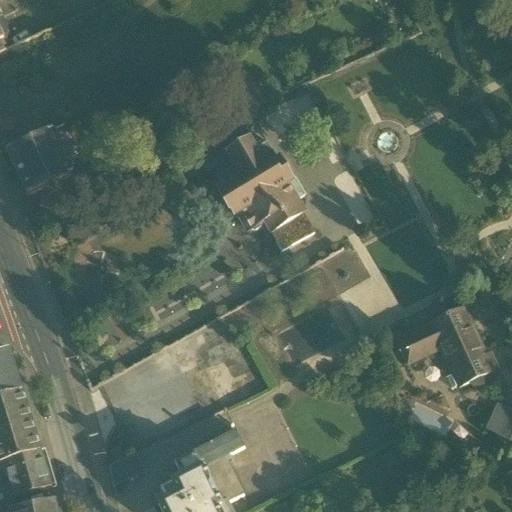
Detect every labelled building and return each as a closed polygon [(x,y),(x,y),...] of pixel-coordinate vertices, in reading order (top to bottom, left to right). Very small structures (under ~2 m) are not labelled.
[(0,0),(0,55),(3,54),(0,47),(0,42),(7,40),(9,34),(0,13),(0,0)] [(3,54),(0,55),(0,131),(65,100),(36,39),(3,54)] [(26,198),(27,200),(74,178),(73,176),(73,177),(70,170),(53,133),(6,154),(26,198)] [(267,227),(282,255),(314,237),(303,218),(304,218),(296,204),(287,189),(288,178),(284,172),(274,167),(277,166),(260,138),(246,147),(231,157),(229,154),(216,161),(214,156),(200,164),(208,177),(214,173),(225,190),(223,191),(226,195),(222,197),(233,215),(237,213),(239,217),(241,217),(244,222),(243,226),(248,233),(256,235),(263,231),(263,229),(267,227)] [(95,173),(102,185),(125,174),(119,162),(95,173)] [(447,380),(452,391),(458,388),(459,390),(497,372),(490,356),(485,358),(463,311),(429,327),(396,342),(407,366),(441,351),(453,377),(447,380)] [(0,400),(21,394),(9,353),(0,355),(0,400)] [(21,394),(0,400),(0,466),(3,465),(40,454),(21,394)] [(485,432),(509,443),(511,435),(511,412),(497,406),(485,432)] [(243,497),(225,460),(244,450),(236,433),(175,465),(183,480),(172,485),(178,496),(167,502),(158,506),(161,511),(231,511),(228,504),(243,497)] [(51,490),(40,454),(3,465),(7,477),(11,488),(15,501),(16,501),(51,490)] [(109,469),(113,488),(144,473),(135,456),(109,469)] [(161,490),(167,502),(178,496),(172,485),(161,490)] [(11,488),(0,493),(0,508),(15,501),(11,488)] [(18,511),(16,501),(15,501),(0,508),(0,511),(18,511)]
